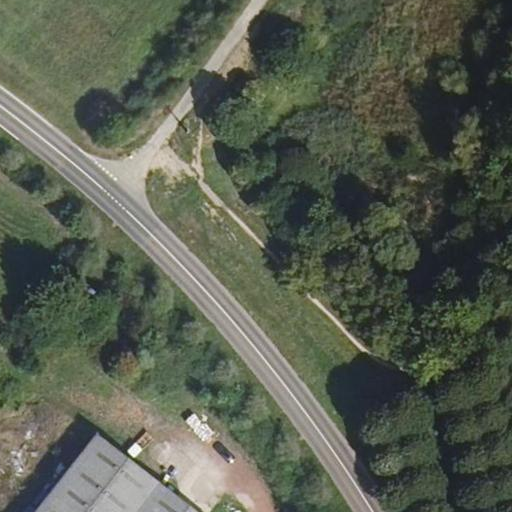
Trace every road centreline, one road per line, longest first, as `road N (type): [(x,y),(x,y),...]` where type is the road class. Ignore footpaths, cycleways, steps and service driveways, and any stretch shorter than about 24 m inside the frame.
road 1 (secondary): [(373,511),(256,349),(112,197)]
road 2 (unclassified): [(264,0),(112,197)]
road 3 (secondary): [(112,197),(0,106)]
